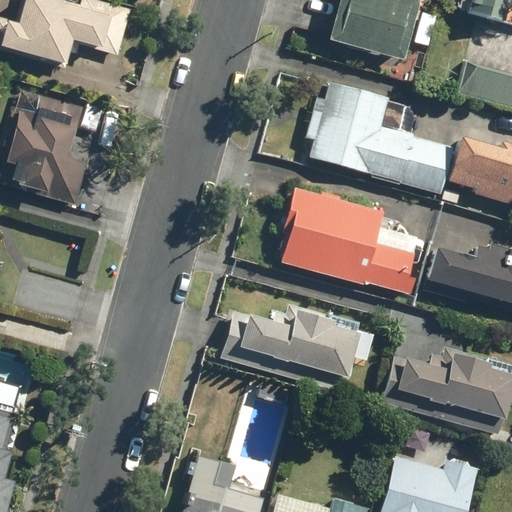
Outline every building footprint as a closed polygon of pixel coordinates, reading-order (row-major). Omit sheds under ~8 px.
[(78,0),(78,2),(71,0),(10,0),(6,18),(0,16),(0,47),(64,64),(69,43),(113,55),(127,5),(107,0),(78,0)] [(418,0),(336,0),(327,33),(404,54),(418,0)] [(474,0),(472,7),(507,17),(511,0),(474,0)] [(511,71),(467,59),(459,88),(511,102),(511,71)] [(391,93),(323,75),(306,136),(316,139),(312,154),(441,190),(454,142),(382,122),(391,93)] [(76,107),(10,89),(0,128),(0,180),(72,199),(83,157),(64,152),(76,107)] [(511,138),(504,137),(502,142),(465,132),(453,176),(477,183),(475,191),(509,201),(511,194),(511,193),(511,138)] [(386,210),(291,185),(280,228),(286,230),(281,251),(285,252),(283,259),(409,292),(415,270),(420,250),(379,239),(386,210)] [(478,253),(438,242),(429,277),(511,297),(511,243),(493,239),(491,246),(481,243),(478,253)] [(250,314),(234,310),(221,357),(314,384),(345,393),(364,328),(335,320),(337,314),(290,300),(287,311),(275,308),(273,314),(252,308),(250,314)] [(429,358),(408,353),(406,361),(395,357),(384,397),(498,428),(503,411),(510,413),(511,404),(511,367),(494,362),(495,357),(448,344),(445,354),(431,350),(429,358)] [(237,462),(202,453),(186,511),(259,511),(265,490),(231,481),(237,462)] [(463,511),(477,466),(447,457),(445,467),(395,453),(380,507),(395,511),(463,511)] [(330,506),(280,492),(274,511),(366,511),(368,505),(333,496),(330,506)]
